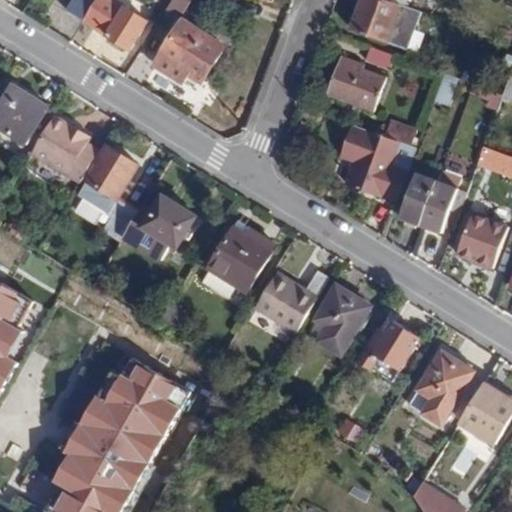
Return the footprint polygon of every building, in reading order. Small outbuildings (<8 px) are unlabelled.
[(97,0),(78,0),(72,11),(84,20),(97,0)] [(147,19),(117,0),(97,0),(84,20),(84,21),(128,49),(147,19)] [(394,1),(390,0),(364,0),(354,29),(409,49),(423,12),(407,6),(394,1)] [(67,19),(80,26),(84,21),(84,20),(72,11),(67,19)] [(163,54),(192,73),(203,80),(225,46),(184,21),(163,54)] [(396,55),(373,47),(368,61),(391,69),(396,55)] [(184,81),(190,72),(163,54),(157,64),(184,81)] [(329,94),(376,111),(388,77),(366,68),(367,66),(342,57),(329,94)] [(460,79),(446,74),(436,101),(450,105),(460,79)] [(472,94),(501,105),(505,95),(476,85),(472,94)] [(35,153),(57,115),(59,112),(15,86),(0,111),(0,126),(29,143),(22,155),(30,160),(35,153)] [(82,182),(102,151),(88,143),(93,137),(57,115),(35,153),(82,182)] [(393,120),(386,137),(402,143),(412,147),(418,129),(393,120)] [(386,137),(355,126),(345,154),(359,160),(351,184),(382,196),(383,194),(399,201),(410,173),(395,167),(402,143),(386,137)] [(125,235),(139,212),(117,198),(137,164),(108,146),(78,193),(116,216),(108,229),(122,240),(125,235)] [(418,224),(424,226),(441,180),(419,172),(413,187),(407,205),(402,218),(409,220),(409,225),(416,228),(418,224)] [(441,180),(424,226),(430,228),(429,233),(437,236),(439,231),(443,233),(448,221),(454,223),(466,189),(441,180)] [(402,203),(407,205),(413,187),(409,185),(402,203)] [(149,218),(139,212),(125,235),(163,259),(170,249),(175,252),(198,214),(164,194),(157,206),(149,218)] [(157,206),(147,200),(139,212),(149,218),(157,206)] [(496,267),(509,228),(475,216),(462,254),(496,267)] [(277,243),(252,229),(248,235),(235,227),(213,266),(249,289),(277,243)] [(299,331),(332,277),(321,271),(310,290),(279,272),(257,307),(299,331)] [(371,305),(338,285),(309,333),(343,353),(371,305)] [(20,300),(0,288),(0,392),(18,361),(9,356),(21,333),(7,325),(20,300)] [(184,310),(172,303),(161,320),(175,327),(184,310)] [(420,336),(393,320),(386,332),(381,329),(363,361),(374,368),(381,357),(401,369),(420,336)] [(475,370),(445,350),(411,405),(443,423),(475,370)] [(173,384),(134,364),(127,378),(115,372),(104,394),(92,388),(46,479),(63,487),(54,504),(69,511),(101,511),(103,509),(107,511),(122,511),(176,407),(165,401),(173,384)] [(254,382),(265,389),(273,376),(262,370),(254,382)] [(258,392),(229,376),(224,385),(251,402),(258,392)] [(511,418),(511,399),(485,383),(462,422),(497,443),(511,418)] [(356,443),(365,430),(347,417),(338,431),(356,443)] [(354,469),(362,453),(345,442),(335,457),(354,469)] [(384,448),(372,442),(365,454),(375,463),(384,448)] [(415,497),(425,511),(466,511),(468,510),(425,481),(415,497)]
